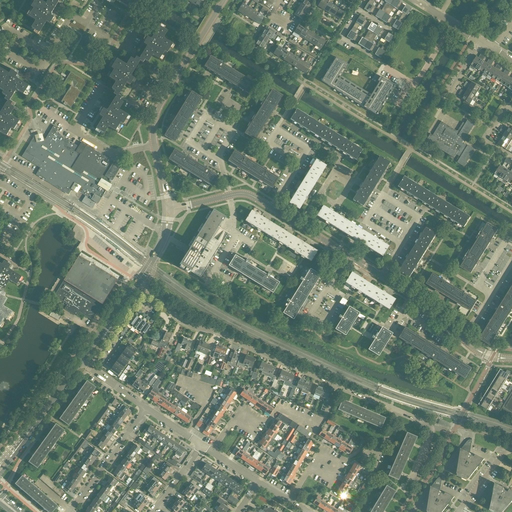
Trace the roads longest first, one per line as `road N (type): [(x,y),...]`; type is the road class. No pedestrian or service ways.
road 1 (residential): [(405,491),(433,427),(194,328),(136,283)]
road 2 (tertiary): [(154,118),(224,0)]
road 3 (residential): [(70,511),(146,407)]
